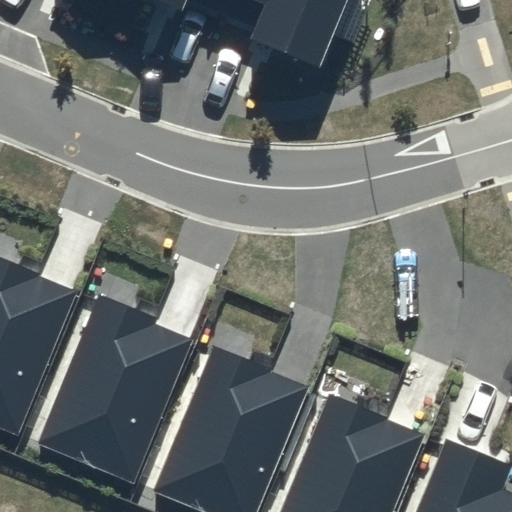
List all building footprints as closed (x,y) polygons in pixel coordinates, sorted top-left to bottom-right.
[(68,290),(0,262),(0,422),(13,427),(68,290)] [(184,338),(96,302),(40,439),(128,475),(184,338)] [(251,511),(302,389),(214,353),(158,490),(212,511),(251,511)] [(387,511),(418,437),(330,401),(284,511),(387,511)] [(501,471),(449,451),(424,511),(511,511),(511,499),(492,492),(501,471)]
